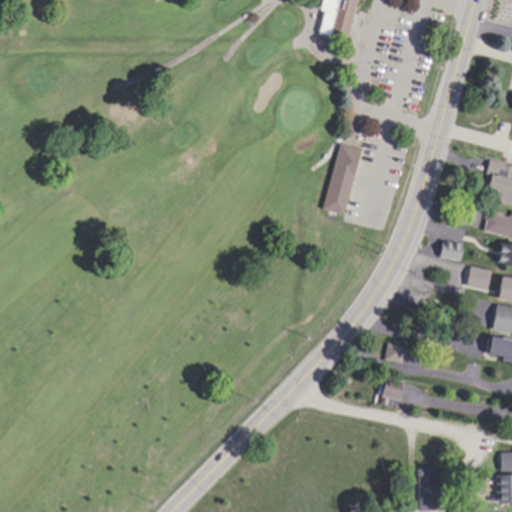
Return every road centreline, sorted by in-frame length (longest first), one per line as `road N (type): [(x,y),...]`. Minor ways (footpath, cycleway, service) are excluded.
road 1 (secondary): [(174,511),(286,398),(397,256),(476,0)]
road 2 (residential): [(473,511),(473,441),(286,398)]
